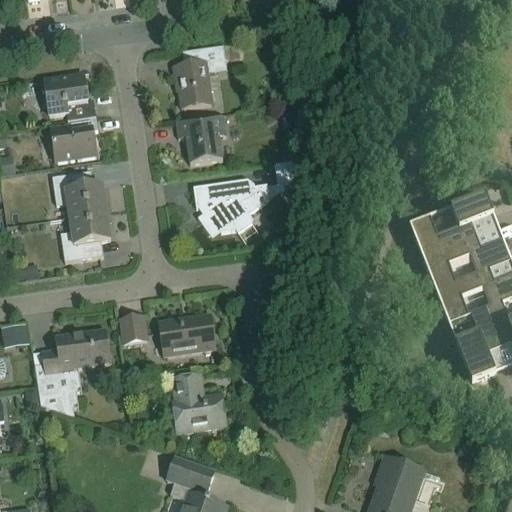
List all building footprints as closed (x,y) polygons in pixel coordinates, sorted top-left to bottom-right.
[(226,75),(222,51),(181,57),(183,70),(174,72),(180,113),(210,109),(206,78),(226,75)] [(66,118),(67,126),(95,122),(92,105),(86,106),(84,88),(79,88),(78,80),(43,85),(48,121),(66,118)] [(225,140),(222,120),(175,127),(177,143),(185,142),(189,169),(221,164),(218,141),(225,140)] [(97,135),(95,122),(67,126),(67,131),(49,134),(54,167),(95,161),(91,136),(97,135)] [(292,187),(302,186),(299,164),(273,168),(276,189),(253,193),(252,190),(245,185),(192,192),(195,213),(202,212),(205,217),(197,223),(207,239),(217,232),(220,237),(234,235),(238,240),(252,230),(253,225),(248,218),(292,187)] [(66,209),(68,223),(105,217),(101,190),(92,191),(90,176),(51,182),(55,210),(66,209)] [(486,198),(451,211),(459,232),(438,240),(430,220),(410,228),(423,261),(477,240),(472,228),(494,219),(486,198)] [(109,245),(105,217),(68,223),(71,237),(60,239),(64,267),(103,261),(100,246),(109,245)] [(482,253),(477,240),(423,261),(436,294),(511,264),(511,263),(504,244),(482,253)] [(511,264),(436,294),(449,327),(471,318),(487,312),(511,302),(511,278),(494,285),(490,274),(511,265),(511,264)] [(511,323),(510,324),(503,306),(511,302),(487,312),(502,351),(511,347),(511,323)] [(489,357),(502,351),(487,312),(471,318),(479,337),(456,345),(472,386),(496,377),(489,357)] [(163,362),(214,354),(209,319),(158,327),(163,362)] [(143,321),(119,324),(122,348),(146,345),(143,321)] [(56,355),(40,357),(42,371),(34,372),(40,411),(73,423),(72,413),(77,412),(75,397),(80,396),(77,373),(110,368),(105,335),(54,342),(56,355)] [(201,403),(198,381),(172,385),(175,406),(172,407),(177,437),(224,430),(219,400),(201,403)] [(221,511),(222,511),(202,504),(204,499),(205,500),(213,477),(173,463),(165,486),(173,488),(169,500),(184,505),(181,511),(221,511)] [(410,511),(423,476),(387,463),(369,511),(410,511)]
